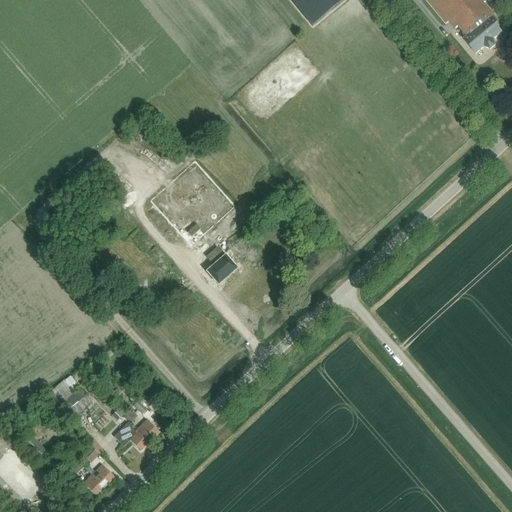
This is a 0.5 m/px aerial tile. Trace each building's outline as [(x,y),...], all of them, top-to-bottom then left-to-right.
[(290,0),(312,26),(344,0),(290,0)] [(485,47),(490,50),(495,46),(494,40),(502,33),(490,19),(493,16),(483,4),(486,2),(484,0),(427,0),(447,24),(450,22),(456,29),(459,27),(467,37),(464,40),(476,54),(485,47)] [(194,168),(148,208),(188,254),(234,215),(194,168)] [(205,268),(198,274),(209,286),(227,271),(216,258),(208,250),(198,259),(205,268)] [(80,389),(74,394),(64,382),(51,392),(71,419),(91,403),(80,389)] [(119,388),(109,397),(114,402),(123,393),(119,388)] [(144,396),(133,407),(142,415),(153,403),(149,399),(148,400),(144,396)] [(124,414),(132,423),(138,417),(134,412),(135,411),(131,407),(124,414)] [(118,410),(112,416),(117,422),(123,416),(118,410)] [(150,443),(159,434),(147,421),(137,430),(150,443)] [(141,452),(150,443),(137,430),(136,432),(128,424),(114,437),(124,447),(130,442),(141,452)] [(32,437),(23,446),(39,462),(48,453),(32,437)] [(92,448),(83,457),(91,465),(99,456),(92,448)] [(115,479),(102,466),(95,473),(88,467),(85,469),(92,476),(83,485),(96,497),(115,479)]
